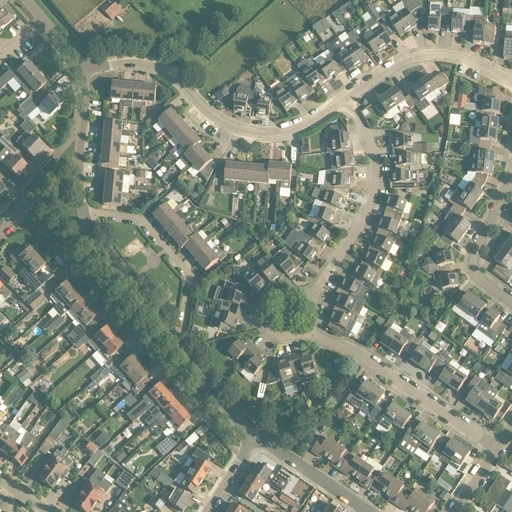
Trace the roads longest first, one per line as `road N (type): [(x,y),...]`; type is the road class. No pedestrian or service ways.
road 1 (residential): [(84,219),(59,254),(243,458)]
road 2 (residential): [(81,72),(127,63),(157,69),(218,121),(255,134),(293,131),(345,101)]
road 3 (residential): [(498,449),(310,332)]
road 4 (residential): [(313,295),(359,229),(375,181),(370,141),(345,101)]
road 5 (residential): [(172,345),(182,334),(189,274),(142,219),(83,214)]
road 6 (residential): [(345,101),(395,65),(428,56),(466,59),(511,83)]
road 7 (residential): [(172,345),(105,261),(84,219)]
road 8 (residential): [(511,293),(477,262),(511,170)]
road 9 (residential): [(366,511),(256,437)]
road 10 (residential): [(256,437),(172,345)]
